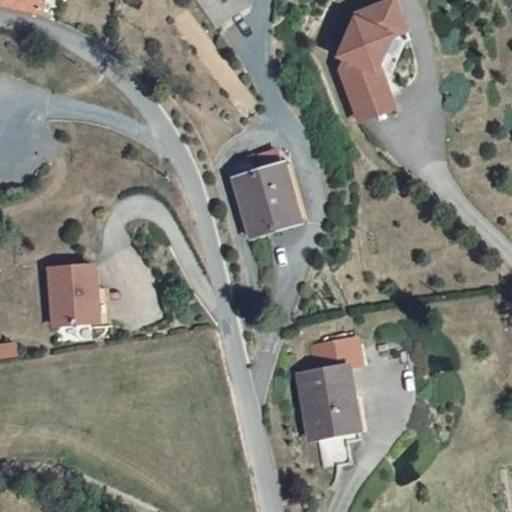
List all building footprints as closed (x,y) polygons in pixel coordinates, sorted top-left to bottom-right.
[(0,0),(0,4),(3,4),(27,11),(45,16),(45,0),(0,0)] [(235,0),(200,0),(216,24),(241,7),(235,0)] [(394,0),(382,0),(354,11),(355,15),(339,51),(343,62),(340,63),(353,100),(350,101),(356,117),(395,102),(379,59),(386,43),(393,41),(408,35),(394,0)] [(259,153),(262,165),(288,159),(285,147),(259,153)] [(227,168),(230,177),(250,238),(299,223),(282,162),(260,168),(255,150),(233,157),(227,168)] [(95,270),(51,272),(52,325),(96,324),(95,270)] [(308,343),(313,369),(345,363),(345,364),(358,362),(353,335),(308,343)] [(296,372),(306,427),(313,425),(321,466),(350,461),(346,439),(342,420),(355,418),(345,364),(345,363),(313,369),(296,372)] [(355,418),(342,420),(346,439),(359,437),(355,418)]
